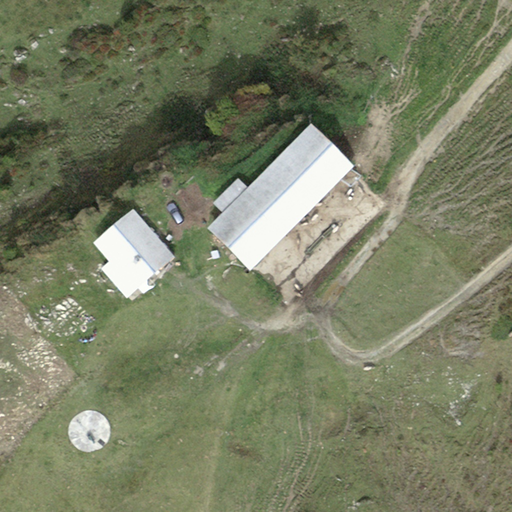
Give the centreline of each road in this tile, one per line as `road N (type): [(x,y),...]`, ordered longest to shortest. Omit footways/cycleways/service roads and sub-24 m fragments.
road 1 (track): [(511,47),(415,160),(392,215),(321,314)]
road 2 (track): [(511,252),(381,351),(340,351),(321,314)]
